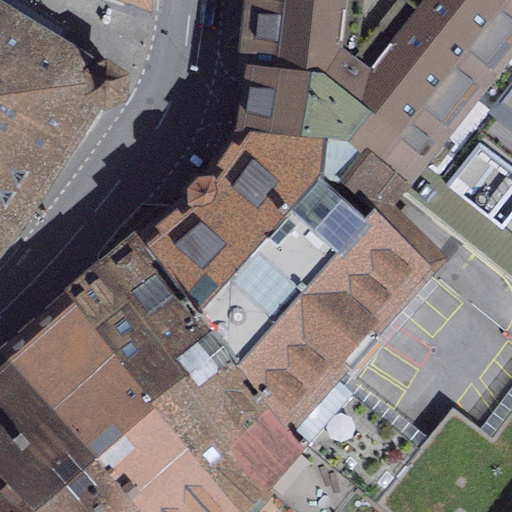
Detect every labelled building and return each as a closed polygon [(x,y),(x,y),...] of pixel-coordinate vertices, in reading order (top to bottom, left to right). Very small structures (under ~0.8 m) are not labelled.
[(0,0),(0,218),(17,229),(18,228),(14,225),(18,216),(16,215),(78,123),(81,118),(96,98),(109,107),(122,87),(101,73),(96,80),(89,76),(52,52),(66,30),(17,0),(0,0)] [(393,188),(511,281),(511,511),(511,0),(260,0),(248,114),(245,138),(291,143),(346,150),(393,188)] [(192,209),(145,246),(177,286),(284,434),(286,431),(358,489),(384,511),(511,511),(511,419),(462,485),(328,381),(429,268),(373,213),(383,201),(393,188),(346,150),(291,143),(245,138),(212,187),(192,209)] [(0,245),(9,234),(12,236),(17,229),(0,218),(0,245)] [(145,246),(106,278),(150,338),(229,453),(246,475),(289,511),(338,511),(358,489),(286,431),(284,434),(177,286),(145,246)] [(106,278),(70,310),(88,334),(188,469),(214,502),(226,511),(289,511),(246,475),(229,453),(150,338),(106,278)] [(70,310),(8,364),(98,474),(131,511),(226,511),(214,502),(188,469),(88,334),(70,310)] [(8,364),(0,370),(0,477),(33,511),(131,511),(98,474),(8,364)] [(33,511),(0,477),(0,511),(33,511)]
